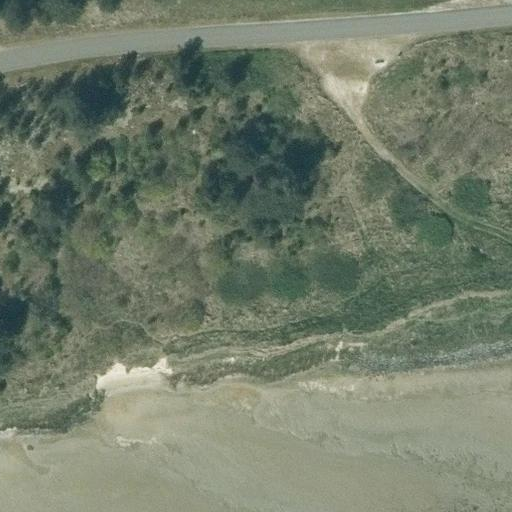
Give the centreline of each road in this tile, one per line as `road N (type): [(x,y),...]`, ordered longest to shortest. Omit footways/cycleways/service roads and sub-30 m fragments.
road 1 (track): [(0,411),(46,386),(306,351),(387,313),(511,296)]
road 2 (unclassified): [(0,60),(511,12)]
road 3 (track): [(283,32),(381,166),(511,251)]
